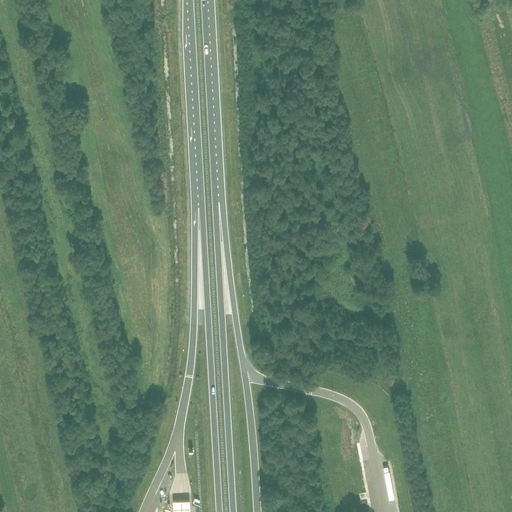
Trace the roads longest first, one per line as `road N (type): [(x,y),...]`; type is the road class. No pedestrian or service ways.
road 1 (trunk): [(233,511),(215,204)]
road 2 (trunk): [(201,210),(219,511)]
road 3 (trunk): [(189,0),(201,210)]
road 4 (trunk): [(215,204),(204,0)]
road 5 (trunk): [(201,210),(189,377)]
road 6 (trunk): [(243,368),(215,204)]
